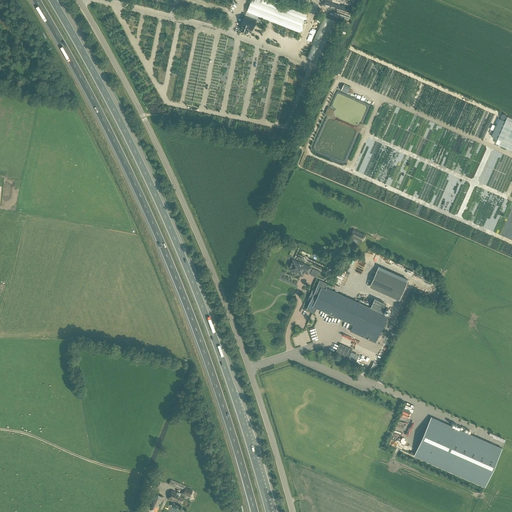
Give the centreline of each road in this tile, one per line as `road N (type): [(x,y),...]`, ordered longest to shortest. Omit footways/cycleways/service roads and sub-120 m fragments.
road 1 (motorway): [(36,0),(158,236),(254,511)]
road 2 (motorway): [(268,511),(197,291),(140,163),(52,0)]
road 3 (tertiary): [(292,511),(197,234),(78,0)]
road 4 (unknown): [(102,0),(226,33)]
